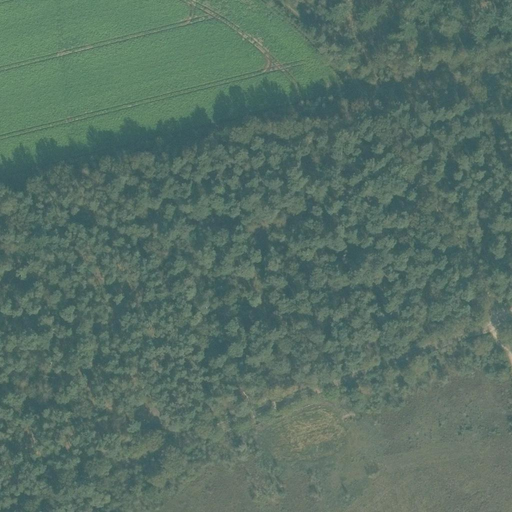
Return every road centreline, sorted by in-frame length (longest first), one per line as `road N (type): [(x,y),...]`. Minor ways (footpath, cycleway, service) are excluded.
road 1 (track): [(500,321),(0,508)]
road 2 (track): [(287,0),(345,56),(500,321)]
